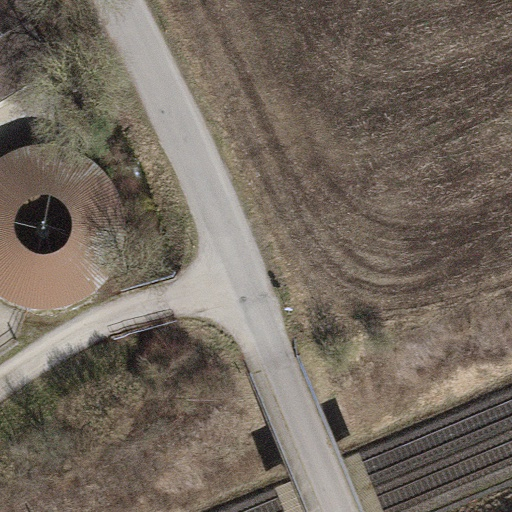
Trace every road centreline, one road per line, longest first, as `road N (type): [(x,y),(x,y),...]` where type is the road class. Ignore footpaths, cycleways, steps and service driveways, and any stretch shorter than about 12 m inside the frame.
road 1 (tertiary): [(109,0),(274,368)]
road 2 (track): [(237,280),(75,347),(0,392)]
road 3 (tertiary): [(334,511),(274,368)]
